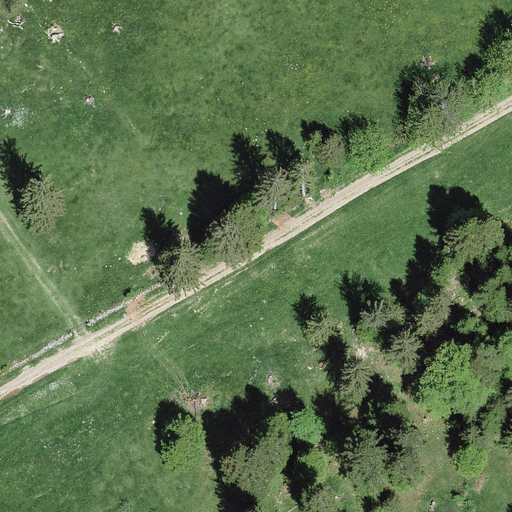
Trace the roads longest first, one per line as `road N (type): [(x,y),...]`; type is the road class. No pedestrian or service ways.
road 1 (track): [(511,109),(0,397)]
road 2 (track): [(0,225),(88,346)]
